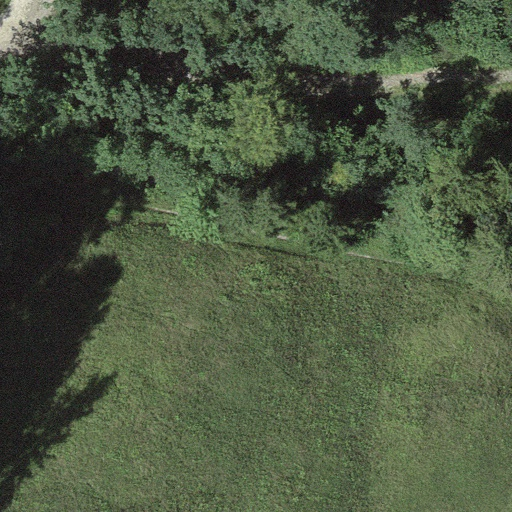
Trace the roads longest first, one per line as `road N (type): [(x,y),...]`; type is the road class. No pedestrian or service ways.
road 1 (track): [(0,155),(47,193),(494,271)]
road 2 (track): [(511,83),(324,94),(0,56)]
